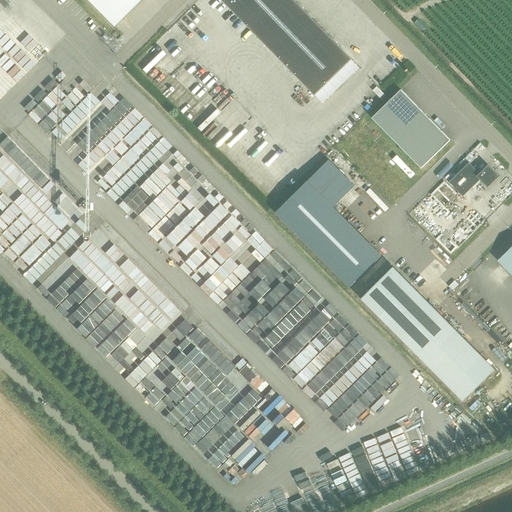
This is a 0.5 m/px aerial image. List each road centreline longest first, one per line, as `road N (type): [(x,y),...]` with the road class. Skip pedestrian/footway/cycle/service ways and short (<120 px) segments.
road 1 (unknown): [(0,261),(118,389),(225,480),(255,480),(393,390),(391,363),(376,340),(118,61)]
road 2 (unknown): [(334,433),(7,109)]
road 3 (unclassified): [(363,0),(511,153)]
road 4 (unclassified): [(150,511),(0,360)]
road 5 (unknown): [(402,40),(327,117),(285,113),(256,82)]
road 6 (unknown): [(0,116),(59,64),(118,61)]
